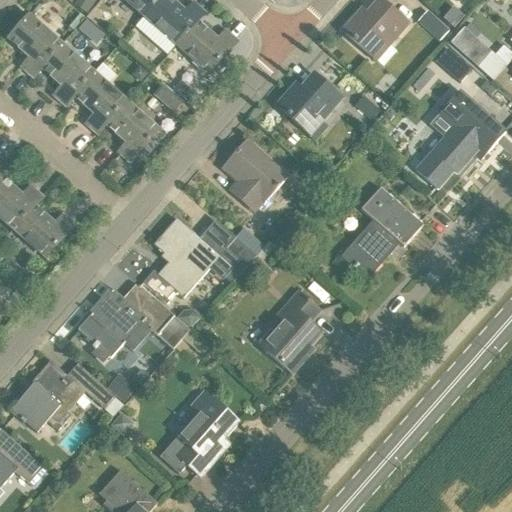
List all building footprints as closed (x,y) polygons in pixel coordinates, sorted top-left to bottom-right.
[(94,6),(84,0),(78,0),(75,5),(88,15),(94,6)] [(124,0),(144,18),(160,0),(124,0)] [(185,13),(170,0),(160,0),(144,18),(177,46),(197,24),(205,14),(194,4),(185,13)] [(409,27),(395,14),(380,1),(368,15),(369,16),(362,24),(356,18),(343,32),(378,63),(409,27)] [(428,12),(418,23),(440,42),(449,32),(428,12)] [(42,69),(62,47),(29,18),(9,40),(30,59),(22,68),(34,78),(42,69)] [(79,30),(89,39),(97,29),(87,21),(79,30)] [(218,42),(197,24),(177,46),(209,75),(238,43),(226,32),(218,42)] [(463,29),(450,43),(477,67),(490,52),(463,29)] [(109,36),(117,44),(123,38),(115,30),(109,36)] [(74,98),(94,75),(62,47),(42,69),(63,87),(54,97),(66,107),(74,98)] [(448,49),(436,63),(460,84),(472,70),(448,49)] [(131,77),(141,84),(149,75),(139,67),(131,77)] [(106,126),(127,103),(94,75),(74,98),(95,116),(87,125),(98,135),(106,126)] [(323,124),(343,102),(314,76),(301,90),(303,91),(296,99),(290,93),(277,107),(316,142),(329,129),(323,124)] [(490,97),(496,90),(485,81),(479,87),(490,97)] [(187,102),(194,93),(181,82),(173,90),(187,102)] [(184,104),(176,97),(164,86),(155,96),(175,114),(184,104)] [(506,134),(491,121),(459,93),(438,117),(452,129),(431,154),(456,176),(481,147),(489,154),(506,134)] [(382,112),(365,97),(355,108),(373,123),(382,112)] [(131,164),(159,131),(127,103),(106,126),(127,144),(119,153),(131,164)] [(287,180),(288,178),(247,142),(221,171),(222,172),(225,168),(240,181),(229,193),(255,215),(267,202),(268,203),(288,180),(287,180)] [(0,181),(2,180),(10,170),(0,161),(0,181)] [(22,198),(2,180),(0,181),(0,218),(14,231),(35,208),(43,199),(31,188),(22,198)] [(424,227),(409,214),(382,191),(362,212),(374,222),(343,257),(355,268),(352,272),(354,274),(358,270),(368,279),(398,244),(404,250),(424,227)] [(55,226),(35,208),(14,231),(46,260),(75,227),(63,217),(55,226)] [(171,262),(159,276),(154,272),(143,284),(167,306),(169,303),(167,301),(173,294),(176,297),(177,295),(183,300),(210,270),(223,282),(226,279),(232,285),(257,258),(236,239),(236,240),(217,222),(200,241),(192,234),(177,221),(154,247),(171,262)] [(287,244),(296,235),(287,226),(278,235),(287,244)] [(236,239),(257,258),(265,249),(244,231),(236,239)] [(15,280),(23,270),(10,259),(2,268),(15,280)] [(257,260),(249,270),(264,284),(273,274),(257,260)] [(177,320),(143,290),(142,292),(139,289),(127,303),(114,291),(78,331),(95,346),(93,348),(96,351),(96,350),(105,359),(107,356),(111,360),(143,324),(173,351),(190,332),(177,320)] [(320,312),(305,299),(298,292),(276,318),(280,321),(259,344),(256,341),(255,342),(293,376),(306,361),(302,357),(322,335),(310,324),(320,312)] [(177,320),(190,332),(202,319),(195,312),(184,312),(177,320)] [(68,378),(66,376),(51,363),(32,384),(34,386),(10,413),(23,424),(24,423),(37,435),(47,424),(58,433),(71,418),(67,415),(86,394),(114,419),(125,407),(78,366),(68,378)] [(141,371),(134,380),(140,385),(148,376),(141,371)] [(124,404),(140,385),(130,377),(127,381),(114,396),(124,404)] [(206,462),(239,425),(203,393),(190,408),(200,417),(178,441),(182,444),(173,454),(201,479),(212,467),(206,462)] [(122,416),(112,428),(124,438),(135,426),(122,416)] [(48,473),(8,437),(1,431),(0,432),(0,489),(0,490),(16,473),(34,489),(48,473)] [(151,511),(158,505),(121,472),(100,496),(107,503),(104,506),(110,511),(151,511)]
